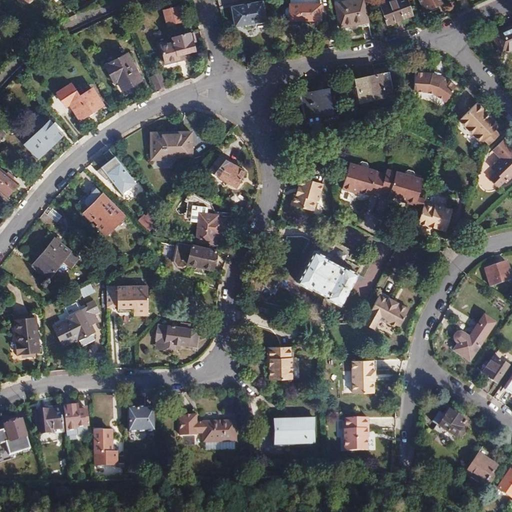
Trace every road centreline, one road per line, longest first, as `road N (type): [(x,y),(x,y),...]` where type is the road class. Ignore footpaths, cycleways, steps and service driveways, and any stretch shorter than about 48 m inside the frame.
road 1 (residential): [(232,90),(137,126),(70,168),(0,256)]
road 2 (residential): [(220,368),(231,282),(260,224),(259,135),(232,90)]
road 3 (residential): [(0,404),(91,382),(220,368)]
road 4 (residential): [(232,90),(439,32)]
road 5 (residential): [(511,240),(452,271),(417,361)]
road 6 (residential): [(127,0),(48,38),(0,82)]
